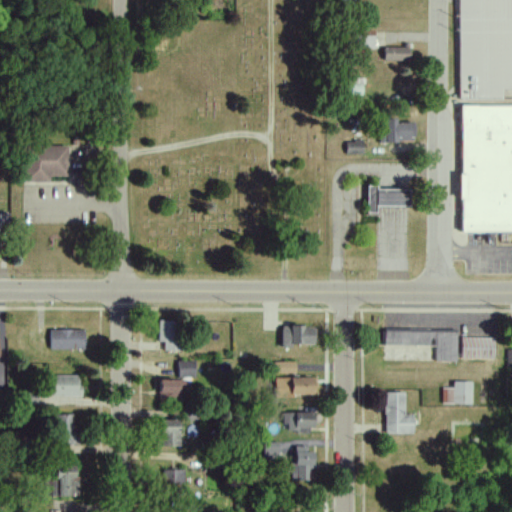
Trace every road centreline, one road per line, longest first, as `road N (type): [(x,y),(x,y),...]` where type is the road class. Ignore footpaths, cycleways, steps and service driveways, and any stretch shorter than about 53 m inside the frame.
road 1 (tertiary): [(511,295),(0,293)]
road 2 (residential): [(122,511),(123,0)]
road 3 (residential): [(440,295),(439,0)]
road 4 (residential): [(345,511),(345,294)]
